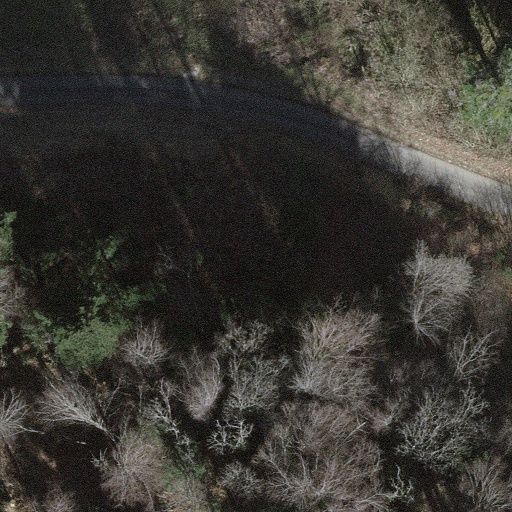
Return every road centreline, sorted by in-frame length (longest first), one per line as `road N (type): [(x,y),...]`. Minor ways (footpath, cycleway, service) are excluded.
road 1 (unclassified): [(0,90),(97,84),(249,95),(308,110),(511,195)]
road 2 (track): [(141,511),(91,481),(0,445)]
